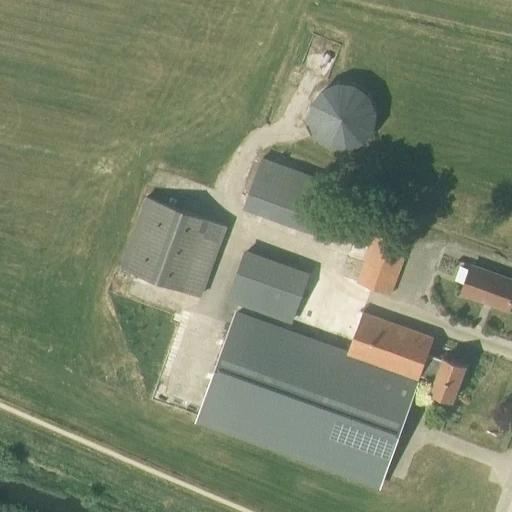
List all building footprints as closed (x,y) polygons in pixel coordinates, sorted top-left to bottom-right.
[(347,150),(364,143),(374,129),(377,112),(370,95),(356,84),(338,82),(322,88),(311,103),(308,121),(316,137),(330,147),(347,150)] [(320,237),(324,227),(338,185),(262,157),(242,209),(320,237)] [(201,297),(227,226),(214,221),(145,196),(120,267),(188,293),(201,297)] [(408,246),(374,234),(357,283),(391,295),(408,246)] [(310,273),(244,250),(226,300),(291,324),(310,273)] [(508,312),(511,300),(511,279),(471,265),(460,294),(508,312)] [(380,487),(418,382),(417,382),(420,375),(435,381),(430,392),(452,400),(465,366),(443,358),(442,361),(427,355),(436,332),(422,327),(420,332),(363,312),(347,354),(235,314),(196,421),(380,487)]
